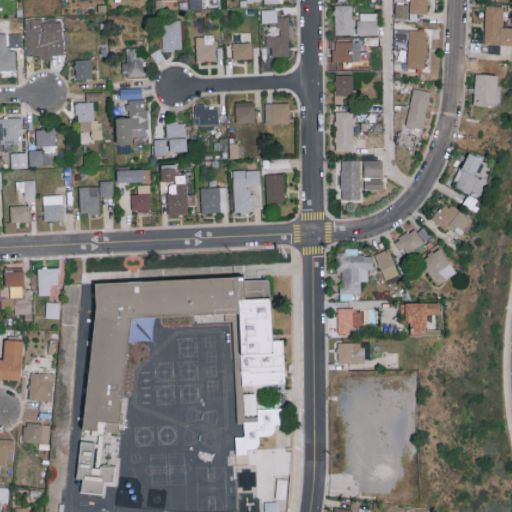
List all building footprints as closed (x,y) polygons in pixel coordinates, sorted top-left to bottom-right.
[(202,0),(188,0),(189,9),(202,8),(202,0)] [(395,3),(395,18),(417,19),(417,13),(427,13),(427,0),(409,0),(410,3),(395,3)] [(334,33),(353,34),(353,4),(335,4),(334,33)] [(503,5),(485,5),(484,43),(502,43),(503,5)] [(289,16),(277,16),(277,9),(261,9),(261,25),(279,25),(279,35),(266,35),(266,47),(271,47),(271,56),(289,56),(289,16)] [(358,34),(377,35),(377,12),(358,12),(358,34)] [(26,57),(52,57),(52,54),(63,54),(63,21),(43,22),(43,18),(25,18),(26,57)] [(162,21),(162,50),(181,49),(180,20),(162,21)] [(425,68),(427,30),(408,29),(407,67),(425,68)] [(0,32),(0,69),(16,69),(15,50),(7,50),(6,32),(0,32)] [(8,46),(21,46),(21,33),(8,33),(8,46)] [(196,60),(216,59),(215,35),(195,35),(196,60)] [(360,61),(360,40),(333,41),(334,61),(360,61)] [(233,58),(252,58),(252,41),(232,42),(233,58)] [(135,48),(126,48),(127,62),(122,62),(122,75),(144,74),(143,57),(136,57),(135,48)] [(91,58),(75,59),(76,78),(92,78),(91,58)] [(499,73),(474,73),(474,104),(498,104),(499,73)] [(352,74),(334,74),(335,99),(353,99),(352,74)] [(147,139),(145,87),(120,88),(121,100),(127,99),(128,116),(115,117),(116,143),(133,143),(133,140),(147,139)] [(423,129),(430,91),(413,88),(406,125),(423,129)] [(76,102),(77,130),(91,130),(91,139),(101,138),(100,120),(94,120),(93,100),(104,100),(103,92),(85,92),(86,102),(76,102)] [(236,122),(255,122),(255,100),(235,101),(236,122)] [(289,102),(265,102),(265,123),(290,122),(289,102)] [(197,123),(218,123),(218,107),(205,108),(205,104),(197,104),(197,123)] [(336,150),(354,149),(353,110),(335,111),(336,150)] [(21,117),(0,117),(0,142),(21,142),(21,117)] [(185,121),(167,122),(169,151),(187,150),(185,121)] [(37,145),(44,145),(45,149),(29,149),(30,165),(55,164),(54,127),(36,128),(37,145)] [(413,146),(414,134),(398,133),(397,144),(413,146)] [(166,138),(154,139),(155,155),(166,154),(166,138)] [(27,152),(11,152),(11,167),(28,167),(27,152)] [(493,164),(470,152),(452,185),(475,197),(493,164)] [(361,199),(360,159),(341,159),(342,199),(361,199)] [(383,177),(382,159),(363,160),(364,177),(383,177)] [(161,164),(161,182),(167,182),(168,214),(187,214),(186,174),(176,174),(176,163),(161,164)] [(117,181),(144,180),(144,168),(117,169),(117,181)] [(259,169),(233,169),(234,212),(253,211),(252,185),(260,185),(259,169)] [(266,202),(284,202),(283,173),(265,174),(266,202)] [(365,178),(365,188),(383,188),(383,178),(365,178)] [(23,196),(35,195),(35,180),(23,180),(23,196)] [(114,196),(113,180),(100,180),(100,185),(79,186),(80,213),(100,213),(99,196),(114,196)] [(150,184),(138,184),(138,193),(131,193),(131,210),(150,210),(150,184)] [(201,186),(201,212),(226,211),(226,186),(201,186)] [(63,194),(43,195),(44,220),(63,219),(63,194)] [(433,220),(461,235),(471,216),(443,201),(433,220)] [(31,204),(10,205),(10,221),(31,221),(31,204)] [(425,241),(431,236),(424,226),(418,231),(425,241)] [(395,239),(404,254),(424,243),(415,228),(395,239)] [(435,284),(456,272),(442,247),(421,258),(435,284)] [(384,279),(398,274),(389,248),(375,253),(384,279)] [(341,300),(353,299),(352,293),(361,292),(361,280),(368,280),(368,269),(373,268),(372,254),(358,254),(358,249),(336,250),(336,271),(340,271),(341,300)] [(23,296),(23,266),(4,267),(4,286),(9,286),(10,296),(23,296)] [(39,294),(49,294),(49,284),(59,283),(58,267),(38,268),(39,294)] [(245,282),(245,287),(248,287),(269,287),(271,314),(273,347),(282,347),(284,375),(285,389),(249,389),(244,389),(244,398),(249,398),(254,398),(254,413),(283,412),(283,429),(275,430),(275,436),(275,440),(260,440),(260,451),(249,452),(247,453),(247,458),(235,458),(236,441),(247,441),(247,436),(247,428),(237,428),(236,375),(235,320),(187,321),(129,322),(127,341),(124,376),(118,435),(128,436),(134,436),(134,437),(131,469),(128,475),(122,487),(120,498),(117,510),(115,511),(73,511),(74,498),(75,482),(77,445),(81,445),(82,437),(83,433),(79,433),(85,376),(93,315),(92,290),(126,288),(187,285),(245,282)] [(14,313),(30,313),(30,299),(22,299),(22,297),(1,298),(1,308),(14,308),(14,313)] [(59,317),(60,302),(46,301),(45,317),(59,317)] [(440,302),(405,301),(405,323),(411,323),(411,332),(426,332),(427,314),(440,314),(440,302)] [(337,309),(338,333),(352,333),(352,327),(363,327),(363,308),(337,309)] [(0,357),(0,378),(21,379),(22,339),(4,339),(3,358),(0,357)] [(370,341),(337,342),(337,361),(370,361),(370,341)] [(52,405),(55,373),(44,372),(45,365),(32,364),(28,398),(41,399),(40,404),(52,405)] [(51,424),(26,421),(23,440),(48,444),(51,424)] [(15,438),(0,437),(0,462),(14,463),(15,438)] [(289,511),(254,511),(254,497),(252,455),(293,455),(290,496),(289,511)] [(0,501),(8,502),(9,487),(0,486),(0,501)]
